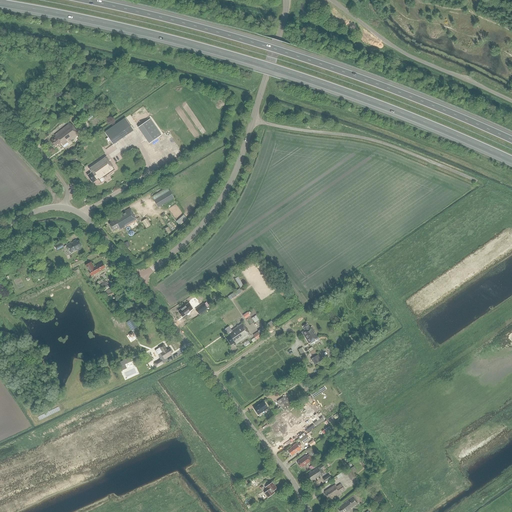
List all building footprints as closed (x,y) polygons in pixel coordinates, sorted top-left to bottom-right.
[(108,142),(110,141),(113,144),(133,130),(124,118),(104,132),(108,138),(106,139),(108,142)] [(164,135),(153,118),(140,126),(151,143),(164,135)] [(51,142),(54,147),(59,143),(60,144),(61,144),(63,146),(67,143),(68,143),(79,135),(70,123),(54,135),(55,137),(51,140),(52,141),(51,142)] [(103,178),(114,170),(105,156),(88,168),(91,173),(87,176),(92,183),(98,179),(99,180),(100,180),(101,182),(105,180),(103,178)] [(158,208),(174,198),(170,191),(153,200),(158,208)] [(123,227),(124,228),(137,221),(130,209),(110,220),(111,223),(109,224),(113,231),(119,228),(120,230),(123,227)] [(71,242),(66,245),(71,253),(77,250),(77,251),(81,249),(80,247),(82,246),(79,241),(77,242),(76,240),(72,242),(73,243),(71,243),(71,242)] [(56,251),(64,247),(62,243),(54,247),(56,251)] [(94,267),(91,262),(85,265),(88,271),(91,276),(102,271),(101,270),(105,268),(102,263),(99,265),(98,265),(94,267)] [(111,289),(105,291),(107,297),(114,294),(111,289)] [(187,314),(189,313),(188,312),(191,310),(188,305),(185,307),(185,306),(178,311),(182,317),(186,314),(187,314)] [(196,310),(199,314),(204,310),(201,306),(196,310)] [(250,324),(255,322),(252,316),(247,318),(250,324)] [(137,326),(132,318),(126,322),(131,330),(137,326)] [(233,343),(234,345),(250,335),(242,323),(231,331),(230,332),(229,331),(230,331),(227,327),(225,329),(229,335),(225,338),(230,345),(233,343)] [(302,332),(308,344),(318,338),(311,327),(309,328),(307,324),(302,327),(305,331),(302,332)] [(154,364),(157,367),(163,363),(162,361),(171,355),(170,354),(172,353),(170,349),(167,351),(163,345),(159,348),(156,350),(155,352),(157,354),(158,354),(160,353),(163,357),(160,359),(161,360),(154,364)] [(307,353),(302,347),(298,350),(302,356),(304,359),(306,357),(306,356),(307,355),(306,354),(307,353)] [(314,364),(322,360),(318,354),(311,359),(314,364)] [(284,396),(277,401),(283,411),(291,405),(290,402),(289,403),(284,396)] [(267,409),(263,402),(253,408),(258,415),(267,409)] [(293,427),(304,419),(297,408),(284,418),(288,423),(279,430),(285,439),(295,431),(293,427)] [(315,427),(324,421),(322,418),(313,424),(315,427)] [(306,433),(314,428),(313,425),(305,431),(306,433)] [(299,439),(302,444),(309,439),(306,434),(305,435),(300,438),(299,439)] [(301,449),(300,447),(301,446),(299,443),(298,444),(297,443),(293,446),(294,446),(291,448),(287,451),(291,456),(294,453),(295,454),(298,451),(298,452),(301,449)] [(307,451),(311,456),(315,453),(311,448),(307,451)] [(306,456),(305,456),(298,461),(299,462),(297,463),(300,467),(301,466),(302,467),(305,465),(313,460),(309,454),(306,456)] [(308,476),(308,477),(309,479),(310,479),(310,480),(312,479),(312,480),(316,478),(318,476),(319,478),(324,474),(321,469),(324,467),(322,464),(308,474),(309,475),(308,476)] [(356,471),(353,466),(345,471),(351,480),(356,477),(353,473),(356,471)] [(265,487),(267,490),(264,493),(268,498),(274,493),(273,491),(277,489),(272,482),(265,487)] [(331,502),(334,500),(336,499),(334,496),(344,490),(340,484),(336,487),(335,485),(324,492),(325,493),(324,494),(328,499),(329,498),(331,502)] [(339,511),(346,511),(351,509),(355,506),(358,504),(353,496),(338,507),(339,509),(338,510),(339,511)]
